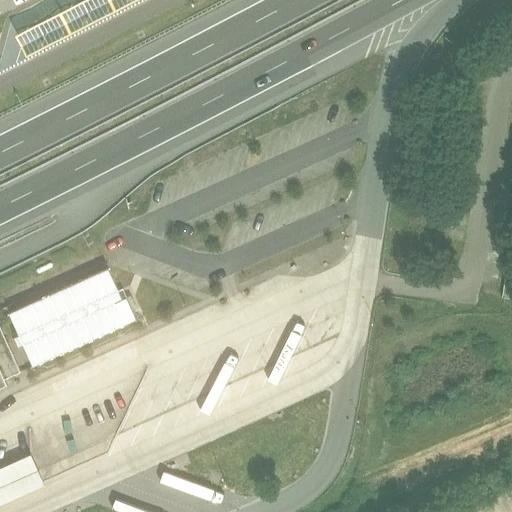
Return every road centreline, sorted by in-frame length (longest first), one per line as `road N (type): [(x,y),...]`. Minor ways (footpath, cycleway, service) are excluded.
road 1 (motorway): [(0,208),(403,0)]
road 2 (motorway): [(292,0),(0,151)]
road 3 (unknown): [(0,261),(92,214),(122,146)]
road 4 (motorway): [(383,111),(439,0)]
